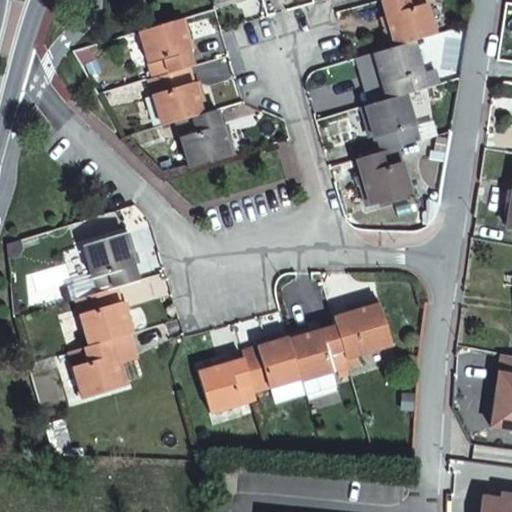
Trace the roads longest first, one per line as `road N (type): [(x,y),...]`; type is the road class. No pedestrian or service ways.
road 1 (residential): [(23,72),(180,231),(250,261),(311,239)]
road 2 (residential): [(481,0),(447,265)]
road 3 (residential): [(447,265),(429,511)]
road 4 (residential): [(311,239),(322,195),(274,50)]
road 5 (residential): [(311,239),(447,265)]
